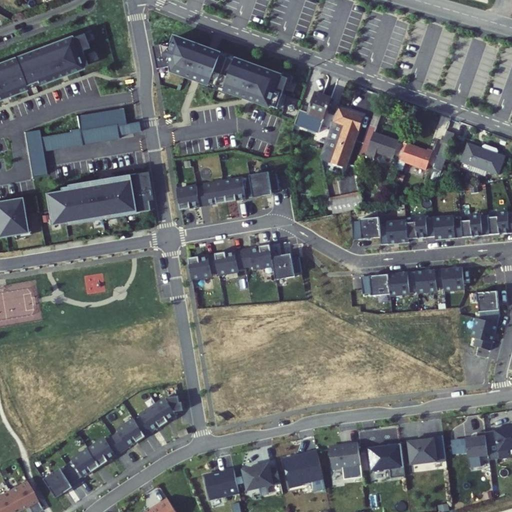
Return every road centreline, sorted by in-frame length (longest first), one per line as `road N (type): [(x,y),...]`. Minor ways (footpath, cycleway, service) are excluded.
road 1 (residential): [(153,0),(511,129)]
road 2 (residential): [(203,445),(494,397)]
road 3 (residential): [(134,0),(168,239)]
road 4 (residential): [(508,248),(363,261),(284,220)]
road 5 (residential): [(203,445),(168,239)]
road 6 (residential): [(0,264),(168,239)]
road 7 (residential): [(94,511),(203,445)]
